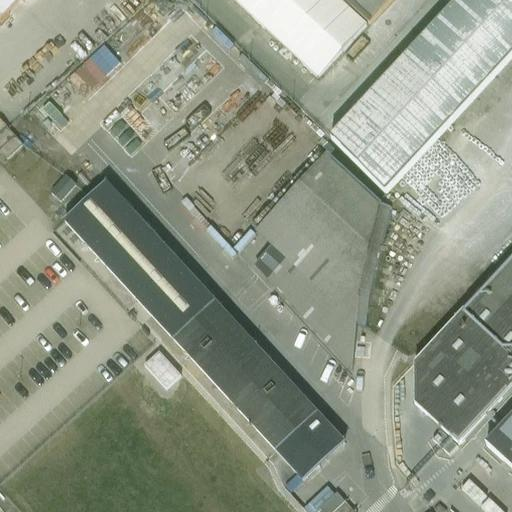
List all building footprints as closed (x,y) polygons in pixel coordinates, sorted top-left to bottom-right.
[(0,0),(0,23),(2,25),(24,0),(0,0)] [(368,28),(338,0),(232,0),(319,80),(368,28)] [(511,57),(511,0),(456,0),(329,137),(388,194),(511,57)] [(341,0),(371,27),(396,0),(341,0)] [(23,147),(0,122),(0,151),(9,161),(23,147)] [(389,211),(326,155),(253,233),(284,263),(267,282),(352,373),(355,325),(366,325),(373,272),(382,234),(389,211)] [(75,189),(66,178),(49,193),(59,203),(75,189)] [(330,429),(104,184),(63,223),(303,484),(320,471),(347,446),(330,429)] [(511,386),(511,256),(414,363),(415,407),(440,429),(458,445),(511,386)] [(511,422),(488,448),(511,469),(511,422)] [(447,456),(458,445),(440,429),(429,440),(447,456)] [(503,511),(469,479),(458,490),(482,511),(503,511)] [(353,511),(336,492),(316,510),(317,511),(353,511)]
